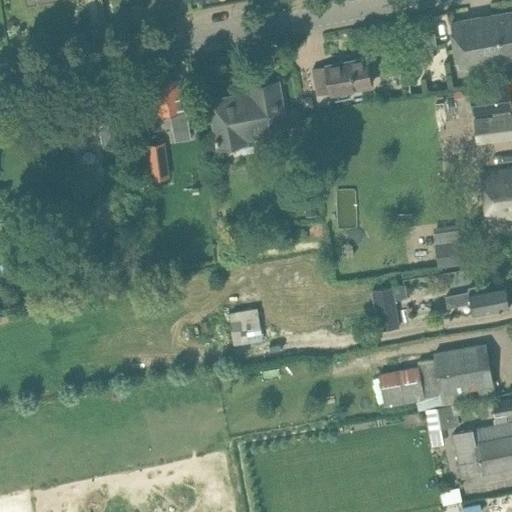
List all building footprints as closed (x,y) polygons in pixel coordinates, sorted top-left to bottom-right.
[(511,56),(511,11),(451,22),(458,66),(504,58),(511,56)] [(432,44),(413,47),(415,62),(435,59),(432,44)] [(371,85),(366,58),(327,65),(313,68),(318,94),(332,92),(371,85)] [(189,127),(183,92),(178,93),(175,74),(169,75),(170,78),(163,80),(162,77),(153,78),(154,81),(151,82),(157,114),(170,112),(173,130),(189,127)] [(288,134),(282,102),(278,82),(250,87),(253,101),(239,103),(238,97),(210,102),(214,121),(219,147),(288,134)] [(114,85),(78,91),(82,111),(87,140),(101,138),(104,154),(125,151),(121,131),(134,129),(136,136),(147,134),(144,116),(143,110),(132,112),(119,114),(114,85)] [(313,97),(303,99),(305,109),(315,107),(313,97)] [(511,114),(472,121),(476,143),(511,137),(511,114)] [(147,161),(144,142),(132,144),(136,163),(147,161)] [(148,148),(152,179),(168,177),(164,146),(148,148)] [(511,216),(511,169),(482,173),(488,219),(511,216)] [(316,204),(304,205),(306,217),(318,216),(316,204)] [(470,227),(435,231),(436,243),(438,264),(474,260),(471,239),(470,227)] [(311,258),(260,267),(272,337),(324,328),(311,258)] [(510,308),(505,283),(485,287),(484,286),(483,284),(468,287),(469,291),(446,295),(448,306),(471,302),(474,314),(490,311),(510,308)] [(405,285),(371,290),(377,330),(399,327),(395,300),(407,298),(405,285)] [(260,309),(229,310),(230,342),(261,341),(260,309)] [(495,396),(486,342),(432,352),(433,357),(417,360),(417,365),(377,372),(384,408),(416,402),(417,410),(426,408),(451,404),(495,396)] [(511,420),(508,422),(507,416),(511,415),(511,398),(493,403),(496,419),(494,419),(495,425),(454,433),(463,477),(511,466),(511,420)] [(458,425),(456,413),(453,414),(451,404),(426,408),(432,445),(443,443),(441,428),(458,425)] [(460,488),(442,491),(445,504),(462,500),(460,488)] [(460,511),(485,511),(485,503),(460,503),(460,511)]
